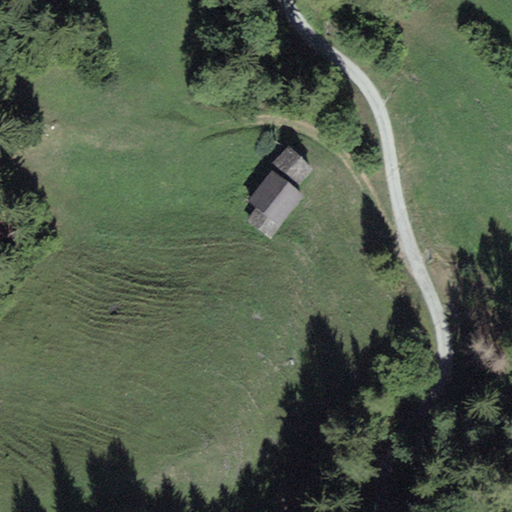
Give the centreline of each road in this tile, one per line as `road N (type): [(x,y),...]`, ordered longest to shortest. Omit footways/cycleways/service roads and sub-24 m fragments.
road 1 (track): [(281,0),(306,37),(362,83),(386,130),(398,207),(443,320),(451,379),(401,441),(391,470),(395,511)]
road 2 (track): [(210,127),(274,117),(320,132),(365,181),(393,233),(413,245)]
